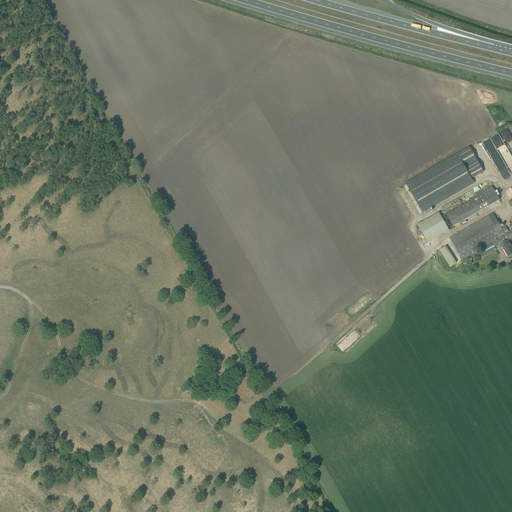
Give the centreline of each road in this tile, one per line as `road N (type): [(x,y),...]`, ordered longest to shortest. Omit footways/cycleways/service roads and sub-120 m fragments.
road 1 (motorway): [(245,0),(511,73)]
road 2 (motorway): [(494,49),(314,0)]
